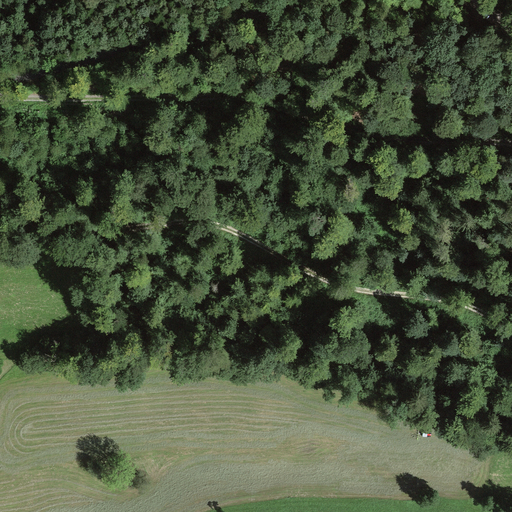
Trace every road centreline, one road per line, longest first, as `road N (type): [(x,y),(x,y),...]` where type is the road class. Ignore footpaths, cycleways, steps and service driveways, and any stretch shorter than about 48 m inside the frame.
road 1 (track): [(0,236),(183,220),(234,230),(348,290),(468,306),(511,332)]
road 2 (track): [(511,148),(348,132),(250,97),(0,95)]
road 3 (unclassified): [(0,82),(300,0)]
